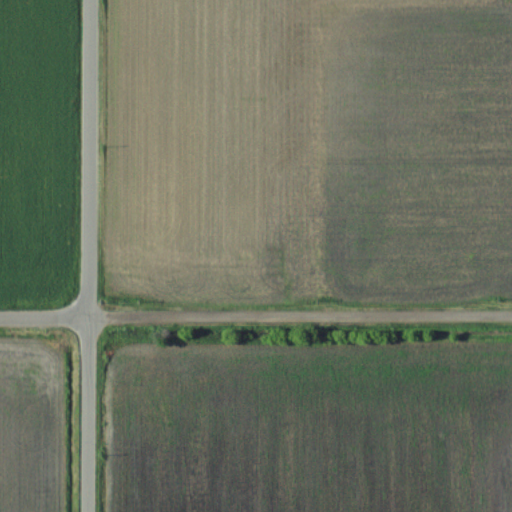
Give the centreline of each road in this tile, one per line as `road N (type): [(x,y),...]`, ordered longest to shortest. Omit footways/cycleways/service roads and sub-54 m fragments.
road 1 (residential): [(84,511),(88,0)]
road 2 (residential): [(511,313),(0,315)]
